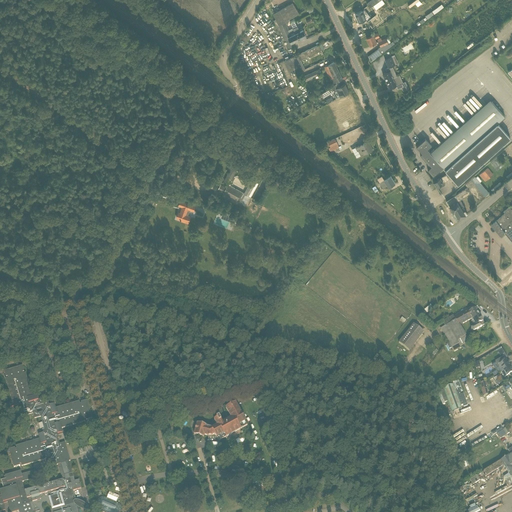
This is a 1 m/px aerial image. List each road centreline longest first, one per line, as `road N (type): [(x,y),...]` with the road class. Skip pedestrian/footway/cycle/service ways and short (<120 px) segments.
road 1 (unclassified): [(75,304),(165,157),(238,94),(222,60),(258,0)]
road 2 (unclassified): [(448,237),(393,146),(326,0)]
road 3 (unclassified): [(511,340),(498,294),(448,237)]
